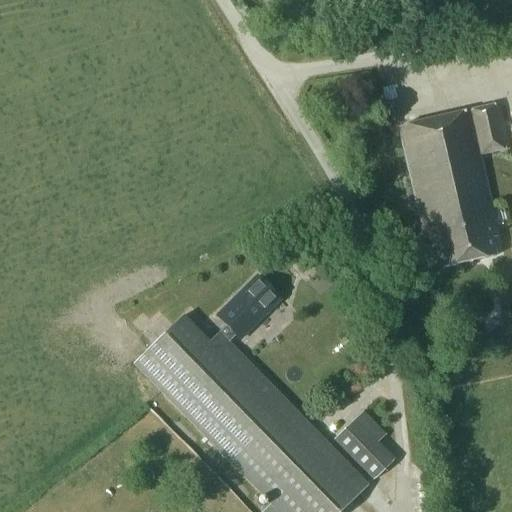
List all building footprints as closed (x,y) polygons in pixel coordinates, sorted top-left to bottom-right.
[(388,48),(384,30),(375,33),(379,50),(388,48)] [(480,156),(504,150),(494,106),(398,129),(422,232),(419,238),(420,245),(425,248),(434,246),(440,270),(495,257),(491,240),(496,239),(489,211),(493,210),(480,156)] [(308,252),(319,265),(327,259),(316,245),(308,252)] [(226,327),(208,344),(182,317),(134,365),(270,505),(262,511),(341,511),(367,488),(228,344),(235,336),(239,340),(278,302),(256,279),(217,318),(226,327)] [(332,440),(372,481),(393,460),(377,443),(385,436),(362,412),(332,440)]
